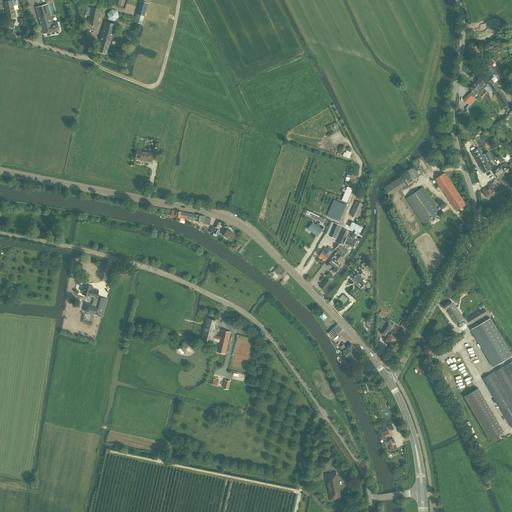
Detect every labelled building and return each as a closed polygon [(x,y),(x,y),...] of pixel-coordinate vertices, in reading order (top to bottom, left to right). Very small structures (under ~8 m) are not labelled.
[(13,6),(18,5),(16,0),(14,0),(12,0),(4,2),(7,19),(15,18),(13,6)] [(142,24),(148,3),(140,1),(134,22),(142,24)] [(57,22),(52,23),(47,4),(35,8),(43,34),(59,30),(57,22)] [(91,8),(88,24),(97,26),(100,10),(91,8)] [(108,20),(114,21),(119,17),(117,11),(112,9),(107,14),(108,20)] [(107,54),(115,25),(105,22),(97,51),(107,54)] [(498,79),(495,76),(498,73),(490,62),(483,68),(492,79),(494,83),(497,80),(498,79)] [(480,77),(476,82),(480,87),(482,89),(483,88),(488,93),(492,90),(488,86),(484,82),(485,82),(480,77)] [(510,104),(499,89),(494,83),(492,79),(488,82),(495,92),(506,107),(510,104)] [(482,89),(480,87),(476,82),(470,89),(472,92),(470,94),(473,97),(478,92),(481,94),(480,95),(483,97),(486,94),(488,93),(483,88),(482,89)] [(473,97),(470,94),(469,94),(464,99),(467,103),(470,105),(473,101),(471,99),(473,97)] [(479,148),(472,152),(480,166),(484,173),(491,169),(487,162),(479,148)] [(154,160),(155,152),(150,151),(149,152),(138,150),(136,159),(140,160),(140,159),(148,161),(149,159),(154,160)] [(418,159),(424,167),(427,165),(428,166),(431,164),(430,161),(432,160),(427,152),(418,159)] [(489,161),(493,159),(488,152),(485,154),(489,161)] [(511,158),(509,161),(511,164),(509,166),(506,162),(501,167),(506,173),(511,169),(511,171),(511,158)] [(506,173),(501,167),(500,166),(494,171),(497,175),(498,177),(500,175),(501,177),(506,173)] [(413,168),(407,172),(410,177),(408,178),(410,181),(418,176),(413,168)] [(457,211),(466,205),(445,173),(435,179),(457,211)] [(389,196),(407,185),(401,176),(384,187),(389,196)] [(493,189),(496,188),(492,182),(489,184),(490,186),(483,191),(489,199),(496,194),(493,189)] [(343,189),(341,192),(344,193),(343,196),(341,200),(347,203),(353,189),(347,186),(346,190),(343,189)] [(423,187),(406,199),(424,225),(441,213),(423,187)] [(339,221),(346,205),(334,200),(327,216),(339,221)] [(352,216),(357,218),(364,204),(356,201),(350,215),(352,216)] [(188,219),(189,214),(172,210),(171,216),(180,218),(188,219)] [(189,214),(188,219),(191,220),(196,221),(204,222),(203,224),(205,224),(210,225),(211,219),(207,219),(205,218),(205,217),(189,214)] [(313,223),(308,229),(309,230),(317,236),(322,230),(319,228),(321,225),(322,223),(324,224),(326,219),(322,217),(318,216),(316,219),(320,222),(319,224),(318,223),(316,225),(313,223)] [(334,223),(332,222),(326,235),(335,239),(341,226),(334,223)] [(360,232),(363,227),(352,222),(349,227),(360,232)] [(223,236),(232,241),(235,235),(227,230),(227,231),(224,229),(221,234),(223,236)] [(344,244),(347,237),(349,232),(344,229),(338,243),(343,245),(344,243),(344,244)] [(356,241),(347,237),(344,244),(348,245),(353,247),(356,241)] [(340,244),(336,249),(344,257),(346,254),(348,252),(346,250),(348,245),(344,244),(343,246),(342,246),(340,244)] [(326,261),(332,252),(326,247),(319,256),(326,261)] [(341,263),(345,259),(338,252),(333,257),(327,265),(332,269),(331,270),(334,273),(335,272),(336,272),(340,266),(342,264),(341,263)] [(270,274),(276,279),(284,270),(278,265),(270,274)] [(363,278),(364,278),(366,275),(363,272),(360,275),(358,273),(352,278),(357,283),(357,284),(363,278)] [(367,282),(364,278),(363,278),(357,284),(361,288),(367,282)] [(325,289),(331,282),(327,279),(321,286),(325,289)] [(81,286),(80,291),(83,292),(82,295),(94,298),(92,305),(85,303),(83,310),(83,311),(98,316),(98,315),(100,308),(103,298),(97,297),(99,291),(98,291),(96,291),(91,289),(92,287),(85,285),(84,287),(81,286)] [(344,304),(349,299),(344,294),(339,298),(344,304)] [(450,300),(442,305),(446,310),(456,324),(458,322),(461,320),(464,318),(454,304),(454,305),(450,300)] [(480,312),(467,319),(470,325),(483,317),(480,312)] [(490,318),(471,329),(493,367),(511,356),(490,318)] [(231,332),(222,330),(221,337),(215,336),(216,332),(215,332),(216,329),(215,329),(217,321),(208,319),(206,326),(205,326),(202,339),(213,342),(213,341),(215,341),(215,342),(215,343),(216,343),(217,343),(218,343),(218,342),(219,342),(217,352),(226,354),(231,332)] [(386,336),(393,326),(386,322),(380,332),(386,336)] [(333,338),(343,329),(338,324),(328,333),(333,338)] [(393,346),(398,338),(390,333),(386,340),(390,343),(389,344),(393,346)] [(181,341),(183,354),(193,352),(191,340),(181,341)] [(350,352),(355,348),(351,344),(346,348),(347,349),(343,352),(347,357),(348,357),(351,355),(350,354),(351,353),(350,352)] [(355,365),(352,362),(361,354),(355,348),(350,352),(351,353),(350,354),(351,355),(348,357),(347,357),(344,359),(349,364),(348,365),(350,369),(355,365)] [(511,426),(511,361),(483,378),(511,427),(511,426)] [(489,440),(503,432),(478,388),(464,396),(489,440)] [(385,432),(381,433),(383,440),(385,439),(386,441),(385,442),(387,450),(391,449),(391,450),(397,448),(393,438),(389,440),(389,438),(391,437),(388,430),(385,432)] [(330,501),(340,499),(334,472),(325,474),(330,501)]
